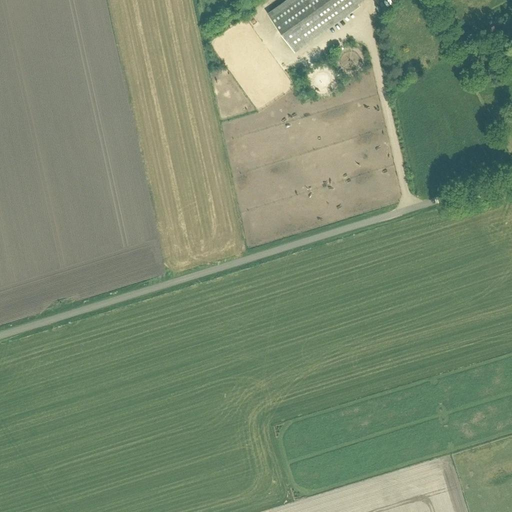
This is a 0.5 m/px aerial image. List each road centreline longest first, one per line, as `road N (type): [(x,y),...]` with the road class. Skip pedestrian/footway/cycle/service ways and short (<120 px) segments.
road 1 (unclassified): [(0,336),(511,177)]
road 2 (unknown): [(362,0),(412,207)]
